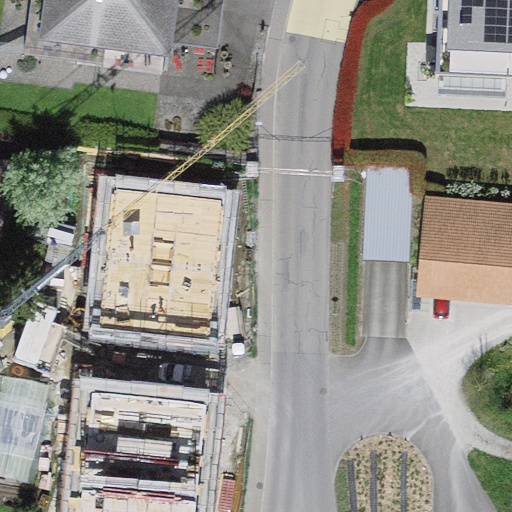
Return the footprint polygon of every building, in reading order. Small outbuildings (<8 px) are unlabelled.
[(184,0),(50,0),(43,60),(175,77),(184,0)] [(511,0),(441,0),(438,76),(511,79),(511,0)] [(14,175),(0,172),(0,255),(2,256),(14,175)] [(511,199),(424,193),(417,293),(511,299),(511,199)] [(0,473),(37,480),(54,382),(2,373),(0,384),(0,473)]
